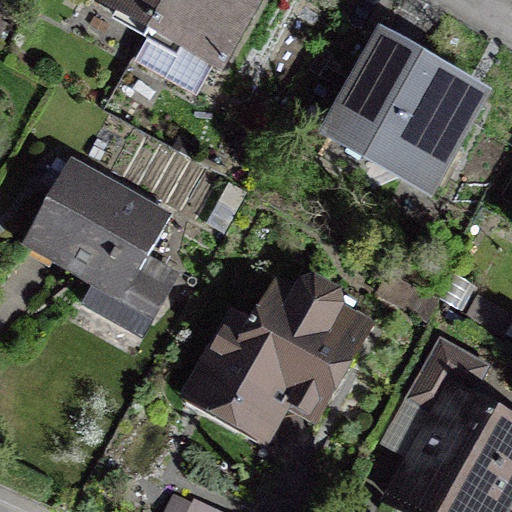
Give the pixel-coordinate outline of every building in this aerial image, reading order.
[(101,0),(151,28),(166,0),(101,0)] [(166,0),(151,28),(158,32),(141,62),(194,92),(211,62),(218,66),(255,0),(166,0)] [(438,68),(384,37),(335,125),(371,145),(369,148),(434,184),(478,107),(431,80),(438,68)] [(134,334),(160,288),(165,290),(174,275),(147,259),(170,218),(70,162),(23,246),(94,286),(84,305),(134,334)] [(249,327),(234,318),(185,405),(259,446),(265,436),(267,437),(291,394),(321,410),(361,339),(352,335),(360,320),(338,307),(335,297),(314,285),(303,288),(295,302),(275,292),(256,326),(251,323),(249,327)] [(401,493),(434,511),(493,511),(511,479),(511,422),(471,400),(488,368),(440,341),(408,400),(442,419),(401,493)] [(217,511),(194,501),(192,505),(173,496),(165,511),(217,511)]
